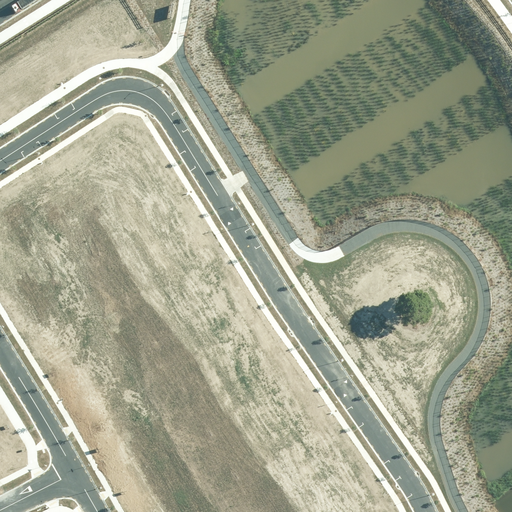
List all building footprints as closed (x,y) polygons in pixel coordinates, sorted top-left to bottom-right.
[(443,0),(412,0),(418,17),(446,7),(443,0)] [(2,58),(7,66),(26,56),(21,47),(2,58)] [(48,81),(19,100),(56,157),(77,143),(64,123),(72,118),(65,107),(66,107),(66,106),(66,105),(67,105),(67,104),(67,103),(67,102),(67,101),(67,100),(67,99),(67,98),(66,98),(66,97),(65,96),(64,95),(63,95),(63,94),(62,94),(61,94),(60,94),(59,94),(58,94),(57,94),(48,81)] [(0,92),(0,116),(3,121),(14,114),(0,92)] [(428,211),(386,230),(412,285),(454,266),(428,211)] [(423,348),(447,337),(465,377),(488,366),(455,296),(408,317),(423,348)] [(511,511),(511,497),(503,472),(475,482),(486,511),(511,511)]
